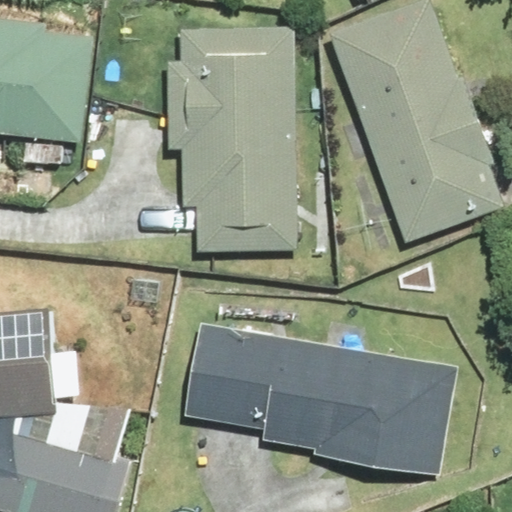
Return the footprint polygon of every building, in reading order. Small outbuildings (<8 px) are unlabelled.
[(442,0),(415,0),(329,32),(407,241),(476,214),(449,142),(489,128),(442,0)] [(0,127),(27,131),(24,159),(62,163),(65,135),(83,137),(94,30),(0,20),(0,127)] [(297,249),(296,21),(182,22),(183,57),(166,57),(166,147),(179,147),(179,201),(196,201),(196,250),(297,249)] [(0,508),(14,511),(119,511),(133,460),(119,457),(133,405),(79,398),(76,345),(55,346),(53,306),(0,308),(0,508)] [(201,319),(187,409),(262,423),(260,442),(443,472),(462,363),(201,319)]
